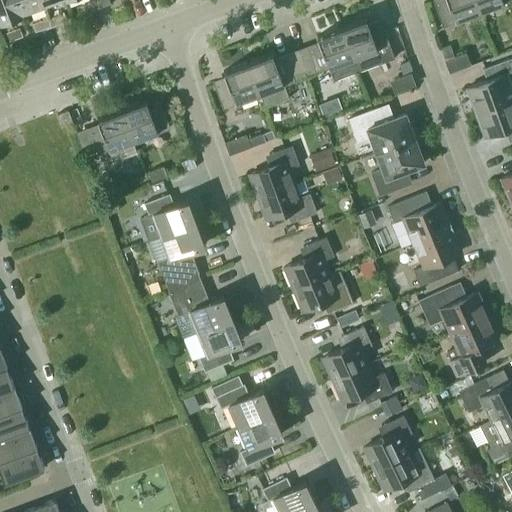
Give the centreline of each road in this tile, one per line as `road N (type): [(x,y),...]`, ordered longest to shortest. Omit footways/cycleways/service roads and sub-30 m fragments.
road 1 (residential): [(363,511),(267,304),(167,24)]
road 2 (residential): [(511,278),(406,0)]
road 3 (residential): [(0,255),(93,511)]
road 4 (residential): [(0,89),(167,24)]
